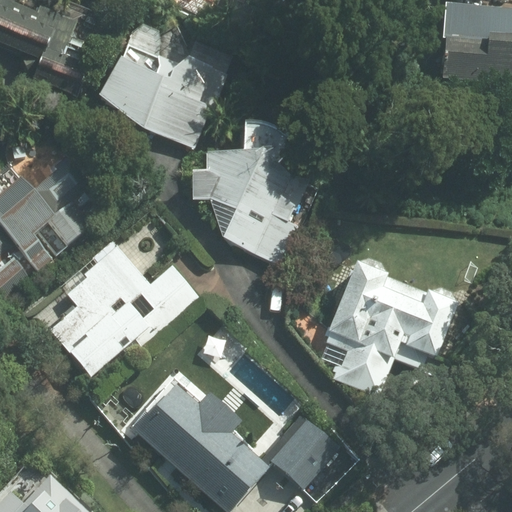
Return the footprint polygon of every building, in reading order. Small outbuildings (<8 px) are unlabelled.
[(0,0),(0,45),(21,53),(29,76),(70,91),(83,59),(65,52),(76,24),(10,0),(0,0)] [(170,0),(235,28),(247,0),(170,0)] [(511,15),(443,9),(440,44),(444,44),(441,81),(511,87),(511,15)] [(118,62),(98,98),(145,126),(193,145),(211,106),(201,103),(214,71),(185,62),(180,65),(161,60),(155,77),(118,62)] [(211,202),(224,239),(281,266),(299,228),(290,222),(299,205),(301,196),(300,182),(298,171),(292,159),(285,147),(277,141),(266,135),(259,133),(243,128),(243,157),(204,154),(205,170),(191,169),(191,200),(211,202)] [(0,299),(110,214),(69,162),(31,191),(21,179),(0,195),(0,299)] [(315,361),(367,379),(384,332),(426,347),(453,268),(345,231),(315,315),(329,320),(315,361)] [(51,325),(90,375),(204,285),(180,254),(151,277),(121,240),(62,286),(76,305),(51,325)] [(228,511),(271,466),(174,379),(129,428),(222,511),(228,511)] [(308,418),(274,456),(304,483),(338,445),(308,418)] [(98,511),(35,447),(0,481),(0,511),(98,511)]
